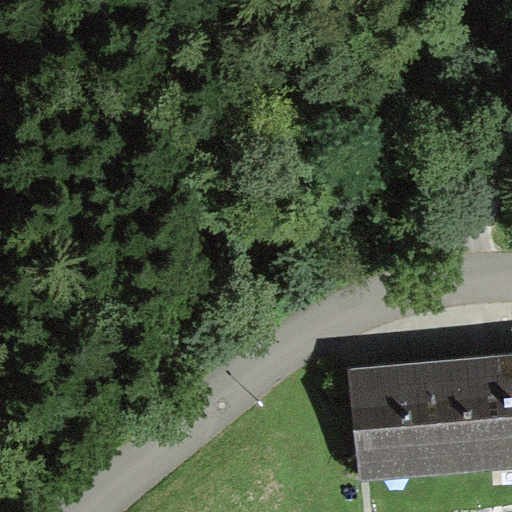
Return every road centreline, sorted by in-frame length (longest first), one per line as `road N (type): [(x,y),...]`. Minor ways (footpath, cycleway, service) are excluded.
road 1 (residential): [(511,278),(336,317),(282,345),(81,511)]
road 2 (track): [(487,280),(479,233),(511,82)]
